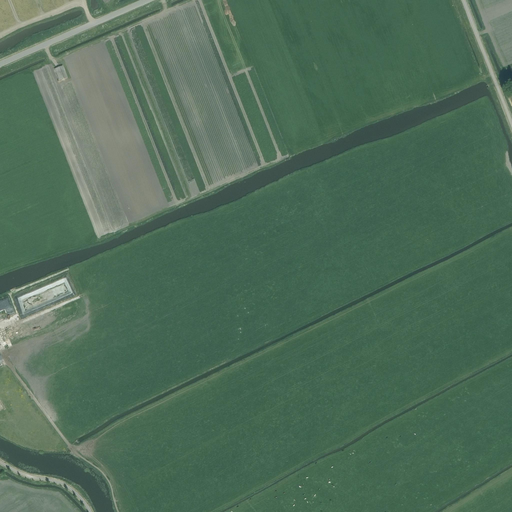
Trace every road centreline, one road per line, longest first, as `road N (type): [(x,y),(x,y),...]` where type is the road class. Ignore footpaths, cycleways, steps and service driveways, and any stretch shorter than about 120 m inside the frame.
road 1 (tertiary): [(0,63),(147,0)]
road 2 (unclassified): [(511,122),(463,0)]
